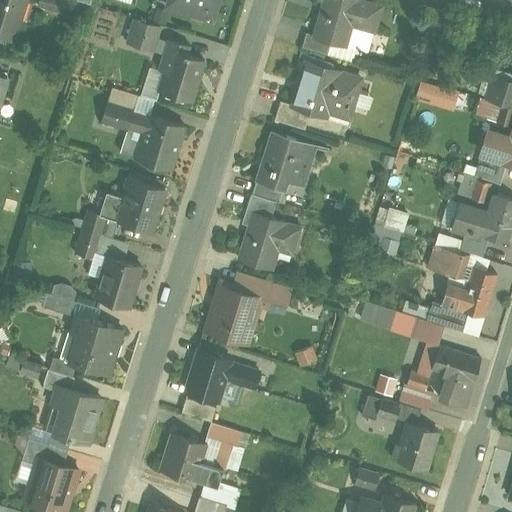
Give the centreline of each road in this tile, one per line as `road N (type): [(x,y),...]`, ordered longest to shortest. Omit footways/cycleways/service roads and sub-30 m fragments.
road 1 (residential): [(268,0),(102,511)]
road 2 (residential): [(455,511),(511,327)]
